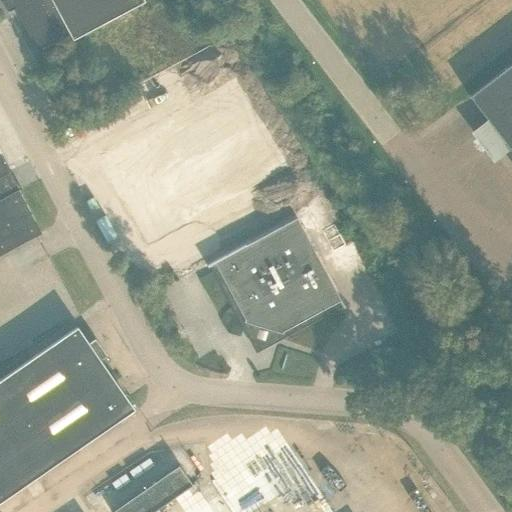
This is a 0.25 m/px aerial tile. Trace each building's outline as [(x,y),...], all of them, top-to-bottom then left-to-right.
[(10,0),(11,2),(4,6),(8,15),(16,11),(38,52),(69,35),(72,40),(145,1),(144,0),(10,0)] [(511,62),(469,96),(511,152),(511,62)] [(0,511),(0,502),(134,410),(100,361),(107,356),(95,339),(88,343),(77,328),(0,381),(0,256),(42,234),(18,191),(15,193),(6,175),(9,173),(0,156),(0,511)] [(216,261),(245,318),(245,320),(284,332),(284,330),(341,300),(344,307),(346,306),(298,216),(209,263),(209,264),(216,261)] [(322,231),(333,252),(346,245),(335,224),(322,231)] [(151,511),(192,484),(181,468),(117,511),(151,511)]
